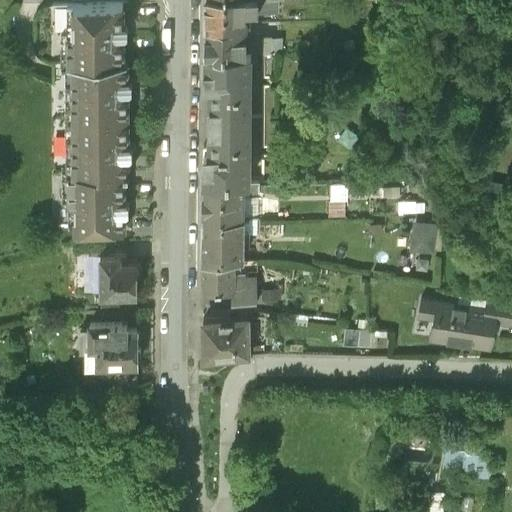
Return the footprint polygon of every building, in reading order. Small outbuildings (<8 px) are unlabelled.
[(66,54),(123,53),(122,0),(68,0),(68,23),(62,23),(62,54),(66,54)] [(246,12),(246,4),(252,8),(279,8),(279,0),(205,0),(206,23),(249,23),(249,12),(246,12)] [(205,52),(250,52),(272,52),(272,38),(254,38),(246,42),(246,34),(250,34),(250,23),(249,23),(206,23),(205,52)] [(212,115),(250,115),(250,52),(205,52),(206,92),(211,92),(212,115)] [(123,53),(66,54),(66,110),(129,109),(129,53),(123,53)] [(458,75),(458,95),(491,93),(491,73),(458,75)] [(129,109),(66,110),(67,165),(124,165),(129,165),(129,109)] [(249,180),(250,115),(212,115),(211,139),(204,139),(203,180),(244,180),(249,180)] [(124,224),(124,165),(67,165),(63,165),(63,196),(70,196),(70,224),(124,224)] [(203,216),(243,216),(244,188),(244,180),(203,180),(203,216)] [(249,180),(244,180),(244,188),(249,188),(249,191),(259,192),(260,180),(249,180)] [(202,257),(233,256),(243,256),(243,216),(203,216),(202,257)] [(431,250),(435,226),(416,223),(412,247),(431,250)] [(124,246),(101,246),(101,288),(122,288),(137,288),(137,273),(141,270),(142,268),(142,261),(140,258),(137,255),(128,255),(128,249),(124,249),(124,246)] [(233,256),(202,257),(203,285),(232,285),(232,296),(256,296),(256,277),(242,277),(233,277),(233,272),(233,266),(233,256)] [(243,257),(243,256),(233,256),(233,266),(242,266),(242,265),(258,265),(258,256),(243,257)] [(272,296),(271,277),(256,277),(256,296),(272,296)] [(122,288),(101,288),(100,299),(122,299),(122,288)] [(485,310),(421,298),(418,317),(433,320),(429,340),(490,351),(495,326),(498,313),(485,310)] [(485,310),(498,313),(495,326),(511,328),(511,304),(487,299),(485,310)] [(246,308),(202,309),(202,348),(247,347),(247,341),(246,308)] [(90,337),(87,337),(87,357),(116,357),(137,357),(137,356),(141,351),(141,342),(137,339),(137,322),(122,322),(122,316),(90,316),(90,337)] [(371,330),(344,327),(342,342),(369,345),(371,330)] [(116,373),(137,373),(137,357),(116,357),(116,373)] [(486,471),(487,452),(466,452),(465,471),(486,471)]
